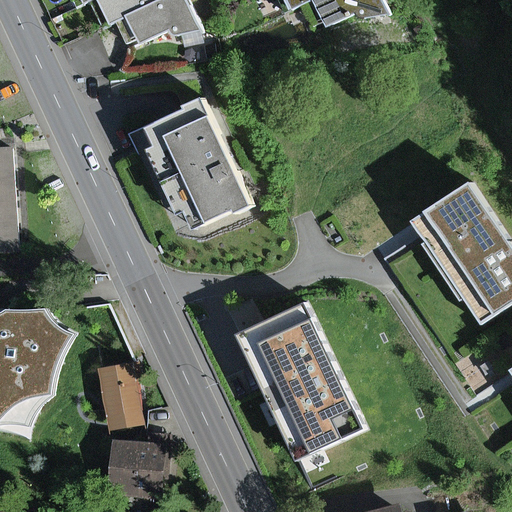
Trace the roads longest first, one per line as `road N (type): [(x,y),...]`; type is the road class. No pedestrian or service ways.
road 1 (secondary): [(143,288),(10,0)]
road 2 (residential): [(143,288),(282,284),(338,264),(372,269),(391,288)]
road 3 (secondary): [(247,511),(143,288)]
